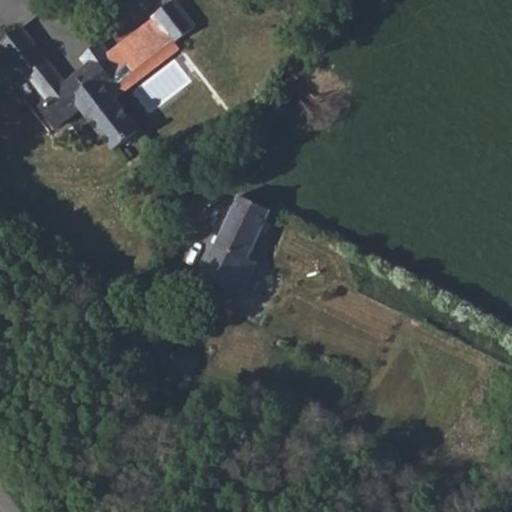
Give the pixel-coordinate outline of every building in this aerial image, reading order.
[(100,40),(81,58),(87,66),(116,99),(180,49),(175,43),(195,27),(174,0),(156,14),(158,16),(117,48),(122,56),(115,61),(110,54),(100,40)] [(22,27),(0,43),(0,48),(22,78),(27,73),(48,101),(40,107),(56,129),(82,109),(115,151),(140,131),(116,99),(87,66),(66,84),(22,27)] [(117,48),(110,54),(115,61),(122,56),(117,48)] [(213,186),(199,177),(184,199),(198,209),(213,186)] [(272,211),(240,196),(202,276),(242,295),(258,263),(249,258),(272,211)]
